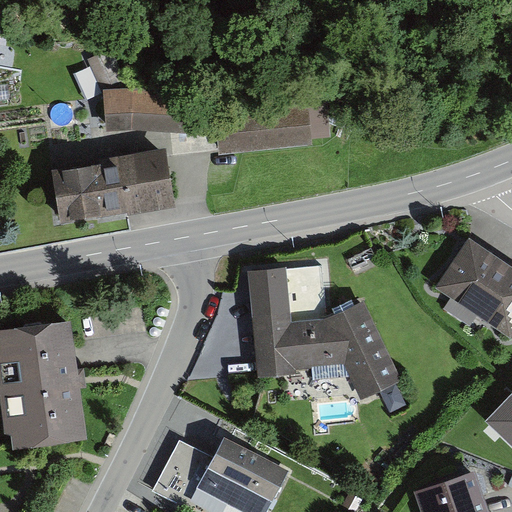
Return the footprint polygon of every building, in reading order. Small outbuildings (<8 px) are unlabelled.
[(212,156),(301,147),(296,98),(207,106),(212,156)] [(167,210),(158,155),(48,172),(51,195),(41,196),(46,229),(167,210)] [(432,294),(509,341),(511,335),(511,275),(462,245),(432,294)] [(323,266),(301,266),(301,281),(323,281),(323,266)] [(294,369),(343,365),(363,402),(399,383),(357,302),(320,322),(322,325),(289,328),(285,273),(251,276),(259,377),(294,374),(294,369)] [(0,424),(4,453),(82,443),(66,325),(0,334),(0,424)] [(511,399),(488,425),(511,448),(511,399)] [(237,511),(271,511),(289,478),(213,440),(189,488),(237,511)] [(477,511),(464,476),(406,497),(411,511),(477,511)]
